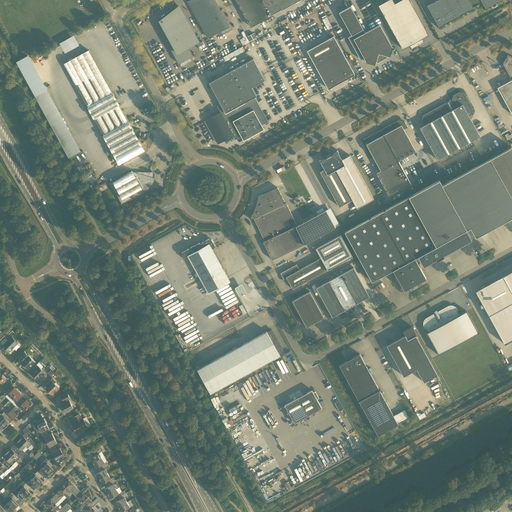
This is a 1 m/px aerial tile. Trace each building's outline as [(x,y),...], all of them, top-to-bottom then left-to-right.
[(220,36),(233,29),(222,9),(220,11),(213,0),(193,0),(188,2),(191,7),(208,37),(218,32),(220,36)] [(272,15),(272,14),(280,10),(281,11),(300,0),(236,0),(251,27),(272,15)] [(403,49),(410,46),(412,49),(424,42),(422,39),(429,35),(409,0),(400,0),(381,11),(403,49)] [(456,18),(446,0),(438,0),(436,1),(448,23),(456,18)] [(446,0),(456,18),(465,13),(458,0),(446,0)] [(458,0),(465,13),(474,8),(473,7),(469,0),(458,0)] [(469,0),(473,7),(482,2),(485,8),(500,0),(469,0)] [(448,23),(436,1),(427,6),(439,27),(448,23)] [(352,35),(348,37),(360,59),(360,58),(363,57),(365,61),(366,61),(375,64),(376,64),(376,62),(378,63),(387,58),(388,55),(390,56),(390,55),(389,55),(392,47),(392,46),(380,25),(365,33),(351,6),(339,13),(352,35)] [(166,40),(179,64),(193,56),(189,47),(199,42),(179,7),(160,20),(170,38),(166,40)] [(243,31),(240,32),(242,38),(239,39),(242,45),(249,42),(243,31)] [(254,33),(247,36),(249,41),(256,38),(254,33)] [(63,52),(78,45),(73,35),(58,42),(63,52)] [(334,36),(307,51),(327,88),(329,88),(328,87),(339,82),(343,80),(342,80),(353,74),(354,74),(334,36)] [(225,61),(245,51),(242,46),(223,57),(225,61)] [(504,65),(511,80),(497,88),(511,114),(511,57),(508,55),(505,60),(506,61),(504,65)] [(267,121),(254,97),(257,96),(252,87),(274,75),(289,103),(303,95),(288,67),(283,70),(281,66),(263,76),(253,59),(209,83),(221,104),(217,106),(221,112),(205,121),(218,143),(233,135),(235,139),(241,136),(244,140),(264,129),(261,125),(267,121)] [(27,80),(38,74),(36,70),(25,75),(27,80)] [(77,153),(44,80),(31,85),(65,158),(77,153)] [(425,125),(420,128),(437,160),(480,136),(468,115),(471,114),(472,110),(463,94),(459,92),(454,95),(452,102),(450,101),(445,104),(444,106),(442,105),(424,115),(422,120),(425,125)] [(116,158),(141,145),(113,93),(88,107),(116,158)] [(382,129),(381,130),(410,183),(398,161),(416,151),(404,129),(408,127),(404,122),(399,121),(399,120),(390,125),(389,125),(382,129)] [(372,135),(363,139),(364,140),(362,145),(365,151),(369,149),(381,170),(376,173),(388,195),(410,183),(381,130),(380,130),(373,134),(373,135),(372,135)] [(424,266),(436,259),(437,260),(444,256),(443,255),(472,240),(471,238),(475,236),(476,237),(511,217),(511,148),(511,147),(442,185),(439,180),(345,232),(372,282),(393,270),(404,291),(426,278),(415,258),(418,256),(424,266)] [(328,156),(352,200),(357,208),(374,199),(350,155),(342,159),(337,150),(331,155),(329,155),(328,156)] [(320,172),(339,207),(352,200),(328,156),(327,156),(327,158),(319,160),(324,169),(320,172)] [(111,183),(122,204),(109,211),(146,191),(149,189),(152,186),(154,182),(155,178),(155,177),(155,175),(155,174),(155,175),(155,177),(155,178),(132,172),(113,182),(114,182),(111,183)] [(309,190),(308,191),(312,198),(312,199),(315,204),(321,201),(321,200),(318,195),(316,195),(316,192),(315,191),(315,185),(317,190),(317,184),(314,178),(311,178),(308,178),(310,180),(311,180),(311,186),(309,187),(312,187),(312,183),(315,189),(312,189),(309,190)] [(272,260),(304,244),(335,227),(326,210),(297,226),(286,203),(285,204),(277,187),(264,194),(263,193),(258,195),(257,200),(256,205),(255,209),(253,213),(250,217),(252,220),(254,219),(265,241),(263,242),(272,260)] [(293,289),(352,257),(341,235),(316,248),(321,258),(299,270),(296,264),(280,273),(285,282),(288,280),(293,289)] [(209,239),(202,243),(201,245),(203,247),(187,255),(208,294),(230,282),(224,270),(212,249),(214,247),(215,246),(211,240),(209,239)] [(154,248),(138,255),(145,271),(161,264),(154,248)] [(341,274),(357,303),(360,308),(364,306),(364,305),(364,304),(362,301),(369,297),(353,267),(341,274)] [(511,270),(485,285),(485,286),(482,288),(481,287),(479,289),(480,289),(477,291),(478,294),(489,315),(490,314),(493,312),(494,313),(496,311),(495,311),(500,309),(509,304),(508,304),(511,302),(511,301),(511,270)] [(161,299),(177,291),(171,278),(168,280),(165,274),(152,280),(161,299)] [(350,307),(357,303),(341,274),(329,281),(347,315),(352,313),(351,312),(352,311),(350,307)] [(343,318),(347,315),(329,281),(316,288),(332,317),(340,313),(342,317),(343,317),(343,318)] [(233,287),(238,296),(245,292),(240,283),(233,287)] [(310,292),(292,301),(306,328),(324,318),(310,292)] [(448,306),(437,312),(437,313),(435,314),(435,313),(427,318),(426,318),(425,319),(424,320),(423,321),(423,322),(423,324),(423,325),(423,326),(424,327),(425,329),(426,328),(428,332),(427,333),(439,355),(438,355),(479,333),(479,332),(478,333),(466,311),(459,315),(457,311),(458,310),(457,309),(456,308),(456,307),(455,306),(454,306),(452,305),(451,305),(450,305),(449,306),(448,306)] [(181,333),(192,327),(189,321),(178,327),(181,333)] [(417,335),(412,326),(403,331),(405,335),(387,346),(404,376),(417,369),(424,382),(437,375),(416,336),(417,335)] [(267,333),(267,332),(228,353),(219,335),(188,352),(210,393),(280,355),(279,354),(284,352),(272,330),(267,333)] [(12,331),(5,338),(8,340),(3,345),(6,348),(6,349),(11,354),(15,350),(13,348),(18,343),(12,337),(15,333),(12,331)] [(23,361),(21,362),(20,363),(25,368),(26,367),(28,369),(32,365),(35,362),(29,355),(28,355),(24,351),(22,354),(19,357),(23,361)] [(380,389),(379,390),(360,354),(339,365),(359,401),(358,401),(358,402),(380,389)] [(39,367),(31,374),(37,380),(39,377),(43,381),(47,376),(43,373),(44,372),(39,367)] [(59,389),(58,388),(59,388),(54,383),(56,382),(52,378),(45,385),(45,386),(46,384),(48,387),(46,389),(52,395),(56,391),(57,391),(59,389)] [(12,398),(19,391),(17,388),(16,389),(14,387),(11,391),(9,388),(4,393),(7,395),(5,396),(9,400),(12,398)] [(393,416),(379,390),(380,390),(380,389),(358,402),(359,401),(378,435),(409,418),(404,410),(393,416)] [(295,423),(322,408),(317,399),(319,398),(315,391),(313,393),(312,390),(285,405),(295,423)] [(17,405),(21,401),(19,399),(22,395),(21,393),(19,391),(12,398),(15,402),(14,403),(17,405)] [(70,411),(70,410),(73,408),(68,399),(70,398),(67,392),(61,396),(65,403),(61,405),(65,413),(66,412),(67,413),(70,411)] [(21,401),(17,405),(23,412),(28,407),(31,404),(30,402),(28,400),(26,399),(23,403),(21,401)] [(339,400),(334,403),(339,412),(344,409),(339,400)] [(232,415),(244,409),(242,406),(231,412),(232,415)] [(14,412),(12,410),(7,415),(9,417),(12,420),(16,417),(12,414),(14,412)] [(9,417),(7,415),(4,412),(0,415),(0,420),(6,426),(10,422),(6,419),(9,417)] [(235,422),(247,415),(246,413),(234,420),(235,422)] [(76,433),(88,427),(83,418),(82,419),(79,414),(74,417),(77,422),(71,425),(76,433)] [(225,427),(232,424),(229,416),(222,419),(225,427)] [(44,418),(43,418),(39,421),(38,419),(32,423),(35,429),(46,423),(47,423),(46,422),(47,422),(45,420),(44,418)] [(40,433),(41,435),(47,432),(46,429),(49,428),(46,423),(35,429),(38,434),(40,433)] [(47,442),(54,438),(52,433),(49,434),(47,432),(41,435),(43,438),(41,439),(44,443),(47,442)] [(19,440),(28,448),(32,444),(34,447),(36,444),(29,437),(27,439),(23,436),(19,440)] [(54,438),(47,442),(49,447),(48,447),(50,450),(56,447),(54,444),(57,443),(54,438)] [(19,448),(17,450),(24,456),(26,454),(22,449),(25,446),(28,448),(19,440),(15,444),(19,448)] [(52,452),(55,457),(63,452),(60,448),(57,449),(56,447),(50,450),(51,453),(52,452)] [(21,459),(24,456),(17,450),(15,452),(11,448),(7,452),(16,461),(20,458),(21,459)] [(102,458),(99,453),(101,452),(100,449),(94,452),(95,455),(91,457),(93,462),(102,458)] [(7,460),(5,462),(10,467),(16,461),(7,452),(3,456),(7,460)] [(63,452),(55,457),(57,461),(56,462),(53,465),(55,467),(62,461),(61,460),(66,457),(64,454),(64,453),(63,453),(63,452)] [(51,467),(53,465),(46,458),(40,464),(43,467),(50,473),(53,469),(51,467)] [(102,458),(93,462),(96,467),(101,465),(102,467),(108,464),(107,461),(104,463),(102,458)] [(10,467),(5,462),(3,464),(0,461),(0,469),(3,472),(7,468),(8,469),(10,467)] [(97,473),(100,478),(108,474),(105,469),(110,467),(108,464),(102,467),(104,470),(97,473)] [(50,473),(43,467),(39,471),(38,470),(36,472),(41,477),(43,475),(46,477),(48,475),(48,476),(49,474),(50,473)] [(39,479),(41,477),(36,472),(34,474),(35,475),(31,479),(38,485),(40,484),(40,483),(42,481),(39,479)] [(111,479),(108,474),(100,478),(102,483),(107,481),(109,483),(114,480),(113,477),(111,479)] [(25,484),(30,489),(32,487),(34,489),(38,485),(31,479),(28,483),(27,482),(25,484)] [(69,480),(59,489),(59,490),(63,494),(69,489),(77,498),(82,493),(69,480)] [(105,488),(108,493),(116,489),(114,484),(116,483),(114,480),(109,483),(110,486),(105,488)] [(28,490),(30,489),(25,484),(23,482),(17,487),(26,497),(30,493),(28,490)] [(11,493),(18,500),(20,498),(22,501),(24,498),(25,499),(26,497),(17,487),(11,493)] [(119,493),(116,489),(108,493),(111,498),(118,494),(119,496),(125,493),(124,491),(119,493)] [(46,504),(54,511),(57,511),(61,509),(62,507),(60,505),(58,507),(55,504),(64,495),(63,494),(59,490),(46,504)] [(75,511),(82,511),(85,510),(90,505),(93,502),(83,492),(82,493),(77,498),(76,499),(79,501),(78,502),(81,505),(75,511)] [(5,499),(15,508),(17,507),(16,507),(18,504),(16,502),(18,500),(11,493),(5,499)] [(125,493),(119,496),(121,499),(116,502),(119,507),(127,502),(124,497),(127,496),(125,493)] [(10,511),(15,508),(5,499),(1,503),(0,501),(0,505),(5,511),(6,511),(8,510),(10,511)] [(121,511),(130,507),(127,502),(119,507),(121,511)] [(66,511),(71,507),(67,503),(62,507),(61,509),(57,511),(66,511)]
